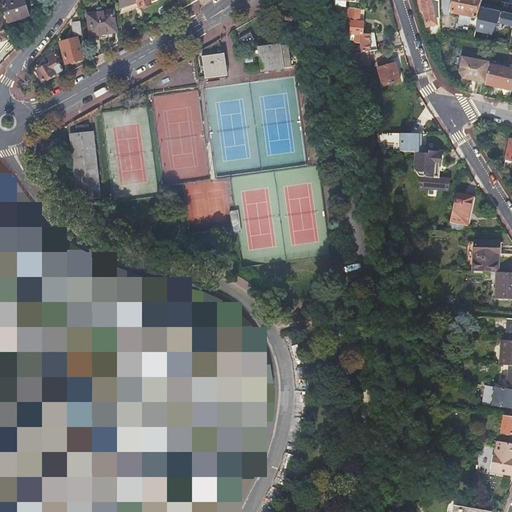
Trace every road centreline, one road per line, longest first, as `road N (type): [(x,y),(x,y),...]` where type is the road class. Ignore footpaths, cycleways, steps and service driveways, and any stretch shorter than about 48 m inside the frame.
road 1 (residential): [(247,511),(282,425),(286,381),(267,325),(226,290),(86,241),(30,186),(11,137)]
road 2 (tertiary): [(22,113),(38,112),(235,0)]
road 3 (residential): [(443,104),(511,219)]
road 4 (residential): [(7,104),(6,80),(66,0)]
